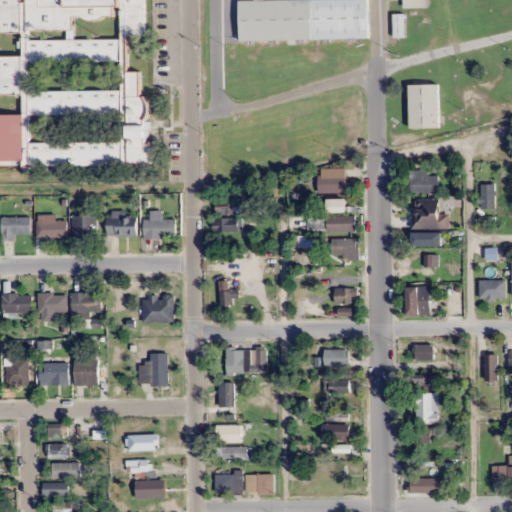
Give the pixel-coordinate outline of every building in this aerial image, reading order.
[(0,165),(149,165),(149,99),(140,95),(140,71),(127,71),(126,35),(145,35),(144,0),(0,0),(0,33),(23,34),(23,56),(0,55),(0,95),(18,95),(23,97),(23,114),(0,113),(0,165)] [(239,0),(240,40),(368,38),(367,0),(239,0)] [(394,37),(404,37),(404,14),(394,14),(394,37)] [(438,83),(409,83),(409,127),(438,127),(438,83)] [(318,192),(346,192),(346,168),(327,168),(327,175),(318,175),(318,192)] [(410,193),(439,193),(439,175),(429,175),(429,170),(410,170),(410,193)] [(479,184),(479,208),(496,208),(496,184),(479,184)] [(327,213),(347,213),(347,199),(327,199),(327,213)] [(217,215),(242,214),(242,201),(216,202),(217,215)] [(412,228),(440,228),(440,204),(412,204),(412,228)] [(107,235),(137,235),(137,217),(121,217),(121,212),(107,212),(107,235)] [(162,212),(151,212),(151,219),(143,219),(143,237),(176,237),(176,219),(162,219),(162,212)] [(68,238),(67,220),(55,220),(55,215),(41,215),(41,238),(68,238)] [(96,215),(72,215),(72,236),(96,236),(96,215)] [(2,240),(16,240),(16,235),(30,235),(30,217),(2,217),(2,240)] [(243,218),(213,218),(213,231),(243,231),(243,218)] [(355,219),(307,219),(307,230),(355,230),(355,219)] [(412,246),(442,246),(442,232),(412,232),(412,246)] [(359,239),(332,239),(332,258),(359,258),(359,239)] [(229,290),(229,280),(220,280),(220,305),(240,305),(240,290),(229,290)] [(430,315),(430,287),(407,287),(407,315),(430,315)] [(357,288),(335,288),(335,304),(357,304),(357,288)] [(39,293),(39,321),(56,321),(56,312),(67,312),(67,293),(39,293)] [(101,313),(101,293),(71,293),(71,313),(101,313)] [(32,312),(32,294),(2,294),(2,312),(32,312)] [(175,322),(175,295),(143,295),(143,322),(175,322)] [(358,307),(338,307),(338,316),(358,316),(358,307)] [(433,359),(433,344),(416,344),(416,359),(433,359)] [(267,347),(226,348),(227,374),(268,373),(267,347)] [(348,366),(348,349),(324,349),(324,366),(348,366)] [(168,384),(168,353),(151,353),(151,362),(140,362),(140,384),(168,384)] [(484,354),(484,381),(499,381),(499,354),(484,354)] [(99,358),(74,358),(74,385),(99,385),(99,358)] [(30,386),(30,359),(8,359),(8,386),(30,386)] [(39,384),(69,384),(69,363),(39,363),(39,384)] [(425,388),(424,377),(411,378),(412,389),(425,388)] [(327,378),(327,393),(349,393),(349,378),(327,378)] [(219,407),(234,407),(234,382),(219,382),(219,407)] [(438,393),(416,393),(416,423),(438,423),(438,393)] [(44,424),(44,438),(64,438),(64,424),(44,424)] [(351,439),(351,424),(322,424),(322,439),(351,439)] [(241,442),(241,425),(217,425),(217,442),(241,442)] [(435,444),(435,428),(412,428),(412,444),(435,444)] [(129,435),(129,451),(150,451),(150,435),(129,435)] [(69,444),(48,444),(48,458),(69,458),(69,444)] [(249,460),(249,447),(217,447),(217,460),(249,460)] [(492,466),(492,480),(511,480),(511,455),(509,456),(509,466),(492,466)] [(419,459),(417,470),(438,472),(439,460),(419,459)] [(137,477),(154,477),(154,460),(126,460),(126,473),(137,473),(137,477)] [(81,477),(81,463),(52,463),(52,477),(81,477)] [(246,494),(274,494),(274,474),(246,474),(246,494)] [(216,493),(241,493),(241,475),(216,475),(216,493)] [(410,492),(439,492),(439,478),(410,478),(410,492)] [(136,499),(165,499),(165,480),(136,480),(136,499)] [(69,497),(69,483),(44,483),(44,497),(69,497)] [(53,511),(75,511),(76,503),(54,503),(53,511)]
